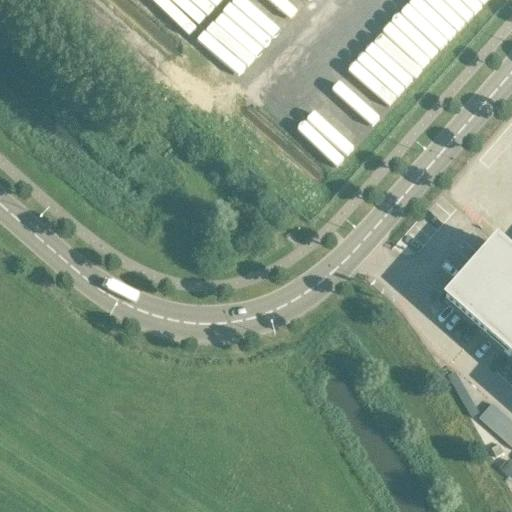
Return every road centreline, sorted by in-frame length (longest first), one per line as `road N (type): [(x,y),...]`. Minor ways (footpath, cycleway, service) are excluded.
road 1 (unclassified): [(0,204),(83,278),(142,315),(206,327),(265,316),(313,290),(357,247),(511,71)]
road 2 (unknown): [(357,247),(511,400)]
